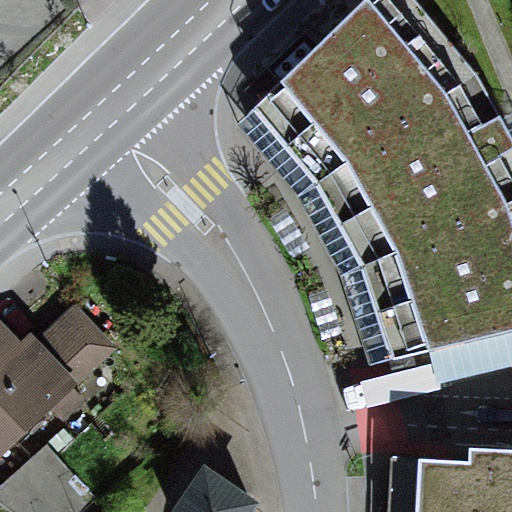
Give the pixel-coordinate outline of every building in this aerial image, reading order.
[(415,81),(354,22),(259,106),(307,151),(352,208),(379,256),(408,366),(511,333),(511,281),(472,174),(415,81)] [(11,323),(0,334),(0,484),(133,359),(88,313),(42,356),(11,323)] [(78,483),(53,456),(0,506),(0,511),(100,511),(103,510),(78,483)] [(511,511),(511,467),(395,464),(393,511),(511,511)] [(249,511),(196,474),(168,511),(249,511)]
